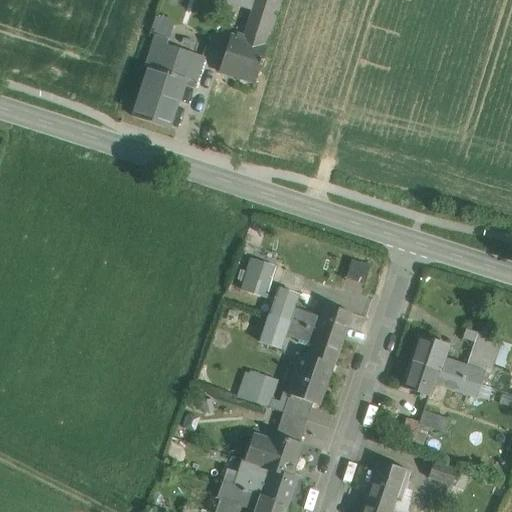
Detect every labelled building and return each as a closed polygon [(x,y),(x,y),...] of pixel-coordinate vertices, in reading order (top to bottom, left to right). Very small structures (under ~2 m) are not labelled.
[(280,0),(255,0),(253,12),(244,40),(231,36),(218,73),(253,84),(259,67),(260,67),(262,62),(261,61),(265,47),(261,45),(266,29),(270,31),(280,0)] [(255,0),(225,0),(225,3),(253,12),(255,0)] [(151,31),(170,36),(175,19),(156,14),(151,31)] [(204,58),(166,45),(167,40),(154,36),(144,67),(148,69),(132,117),(168,129),(183,84),(194,88),(204,58)] [(275,268),(251,260),(246,273),(244,281),(241,290),(265,298),(275,268)] [(303,277),(285,271),(281,282),(300,288),(303,277)] [(246,273),(240,272),(238,279),(244,281),(246,273)] [(297,296),(278,289),(269,315),(342,340),(351,314),(323,304),(319,319),(292,310),(297,296)] [(296,363),(329,374),(332,365),(334,366),(342,340),(269,315),(268,315),(259,343),(280,349),(285,335),(310,343),(306,356),(299,353),(296,363)] [(476,335),(467,362),(490,370),(499,342),(476,335)] [(447,345),(419,336),(410,362),(480,385),(481,385),(485,373),(442,358),(447,345)] [(480,385),(410,362),(402,388),(429,397),(433,383),(476,397),(480,385)] [(329,374),(296,363),(285,394),(288,395),(312,403),(318,405),(322,393),(324,394),(328,383),(326,382),(329,374)] [(270,406),(278,378),(245,368),(237,396),(270,406)] [(312,403),(288,395),(282,413),(285,414),(306,421),(312,403)] [(442,410),(425,404),(418,423),(436,430),(442,410)] [(306,421),(285,414),(277,436),(299,443),(306,421)] [(267,471),(289,476),(300,444),(277,436),(271,434),(267,446),(250,440),(243,462),(260,467),(260,469),(267,471)] [(410,472),(377,461),(363,502),(390,511),(394,500),(400,502),(410,472)] [(459,472),(432,463),(427,478),(454,487),(459,472)] [(289,476),(267,471),(259,494),(261,495),(287,505),(288,505),(296,478),(289,476)] [(284,511),(287,505),(261,495),(259,494),(230,485),(227,492),(220,489),(217,498),(255,511),(254,511),(284,511)] [(390,511),(363,502),(359,511),(390,511)]
